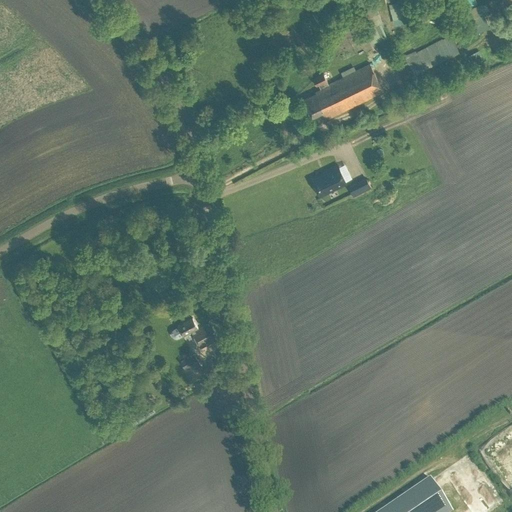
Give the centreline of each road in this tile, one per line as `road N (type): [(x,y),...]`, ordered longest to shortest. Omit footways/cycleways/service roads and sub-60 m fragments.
road 1 (tertiary): [(271,511),(198,173)]
road 2 (unclassified): [(0,250),(89,203),(198,173)]
road 3 (tertiary): [(198,173),(170,89),(96,0)]
road 4 (track): [(347,145),(471,89)]
